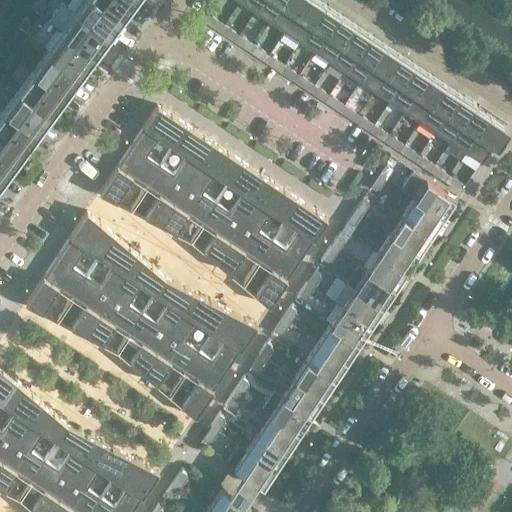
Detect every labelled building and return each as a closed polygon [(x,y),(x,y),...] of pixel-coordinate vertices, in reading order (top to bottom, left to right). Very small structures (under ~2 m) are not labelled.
[(123,16),(101,0),(82,0),(75,10),(104,31),(109,35),(116,25),(115,24),(121,16),(122,17),(123,16)] [(134,0),(101,0),(123,16),(124,14),(123,13),(128,6),(129,7),(134,0)] [(243,0),(256,8),(262,0),(243,0)] [(272,18),(283,0),(262,0),(256,8),(272,18)] [(286,28),(305,0),(283,0),(272,18),(286,28)] [(301,38),(324,4),(325,4),(326,2),(322,0),(305,0),(286,28),(301,38)] [(316,48),(339,14),(340,14),(341,12),(326,2),(325,4),(324,4),(301,38),(316,48)] [(109,35),(104,31),(75,10),(61,30),(94,54),(95,53),(94,52),(100,44),(101,45),(109,35)] [(331,58),(354,24),(355,24),(356,22),(341,12),(340,14),(339,14),(316,48),(331,58)] [(224,23),(212,15),(208,22),(219,30),(224,23)] [(346,68),(369,34),(370,34),(371,32),(356,22),(355,24),(354,24),(331,58),(346,68)] [(236,31),(224,23),(219,30),(231,38),(236,31)] [(94,54),(61,30),(47,49),(75,70),(80,74),(88,63),(87,63),(92,55),(93,56),(94,54)] [(361,78),(384,44),(385,44),(386,42),(371,32),(370,34),(369,34),(346,68),(361,78)] [(254,43),(242,35),(238,42),(249,50),(254,43)] [(376,88),(399,54),(400,54),(401,52),(386,42),(385,44),(384,44),(361,78),(376,88)] [(265,51),(254,43),(249,50),(261,57),(265,51)] [(80,74),(75,70),(47,49),(33,68),(66,93),(67,91),(66,91),(71,83),(73,84),(80,74)] [(391,98),(414,64),(415,64),(416,62),(401,52),(400,54),(399,54),(376,88),(391,98)] [(284,63),(272,55),(268,62),(279,70),(284,63)] [(406,108),(429,74),(431,72),(416,62),(415,64),(414,64),(391,98),(406,108)] [(295,71),(284,63),(279,70),(291,77),(295,71)] [(66,93),(33,68),(18,88),(47,109),(52,112),(59,102),(58,101),(64,94),(65,94),(66,93)] [(421,118),(444,84),(445,84),(446,82),(431,72),(429,74),(406,108),(421,118)] [(314,83),(302,75),(297,82),(309,90),(314,83)] [(436,128),(460,92),(446,82),(445,84),(444,84),(421,118),(436,128)] [(325,91),(314,83),(309,90),(321,97),(325,91)] [(52,112),(47,109),(18,88),(4,107),(37,132),(38,130),(37,129),(43,122),(44,122),(52,112)] [(451,138),(474,104),(476,102),(460,92),(436,128),(451,138)] [(344,103),(332,95),(327,102),(339,110),(344,103)] [(355,111),(344,103),(339,110),(351,117),(355,111)] [(172,143),(186,123),(157,104),(130,144),(146,154),(159,134),(172,143)] [(466,148),(489,114),(478,106),(474,104),(451,138),(466,148)] [(37,132),(4,107),(0,112),(0,134),(18,148),(23,151),(31,141),(29,140),(35,132),(36,133),(37,132)] [(494,144),(507,125),(489,114),(466,148),(481,158),(492,142),(494,144)] [(374,123),(362,115),(357,122),(369,129),(374,123)] [(187,181),(214,141),(186,123),(172,143),(186,152),(172,172),(187,181)] [(385,131),(374,123),(369,129),(381,137),(385,131)] [(23,151),(18,148),(0,134),(0,164),(9,171),(10,169),(9,168),(14,161),(15,162),(23,151)] [(404,143),(392,135),(387,142),(399,149),(404,143)] [(229,180),(242,160),(214,141),(187,181),(202,191),(215,171),(229,180)] [(415,151),(404,143),(399,149),(411,157),(415,151)] [(159,163),(146,154),(130,144),(99,191),(116,199),(132,176),(145,184),(159,163)] [(433,163),(422,155),(417,162),(429,169),(433,163)] [(244,219),(270,179),(242,160),(229,180),(242,189),(229,209),(244,219)] [(386,177),(392,167),(391,163),(386,160),(378,172),(386,177)] [(187,181),(172,172),(159,163),(145,184),(158,193),(144,214),(160,222),(187,181)] [(445,171),(433,163),(429,169),(441,177),(445,171)] [(9,171),(0,164),(0,182),(2,180),(1,179),(7,171),(8,172),(9,171)] [(412,168),(400,187),(413,196),(443,216),(456,197),(426,177),(412,168)] [(379,187),(386,177),(378,172),(370,185),(375,188),(379,187)] [(464,183),(452,175),(447,182),(460,190),(464,183)] [(285,218),(298,198),(270,179),(244,219),(258,229),(272,209),(285,218)] [(215,200),(202,191),(187,181),(160,222),(176,230),(188,213),(201,222),(215,200)] [(362,213),(368,203),(367,199),(362,196),(354,208),(362,213)] [(443,216),(413,196),(401,213),(431,233),(443,216)] [(300,257),(327,217),(298,198),(285,218),(298,226),(285,246),(300,257)] [(216,260),(244,219),(229,209),(215,200),(201,222),(214,231),(203,248),(216,260)] [(355,223),(362,213),(354,208),(346,220),(351,224),(355,223)] [(98,255),(113,232),(86,210),(56,256),(71,266),(85,246),(98,255)] [(431,233),(401,213),(389,231),(419,251),(431,233)] [(272,238),(258,229),(244,219),(216,260),(230,271),(244,250),(257,259),(272,238)] [(419,251),(389,231),(377,249),(407,269),(419,251)] [(112,294),(139,254),(113,232),(98,255),(111,264),(98,284),(112,294)] [(338,249),(344,239),(343,235),(338,232),(330,244),(338,249)] [(300,257),(285,246),(272,238),(257,259),(270,268),(254,292),(269,304),(300,257)] [(331,259),(338,249),(330,244),(322,256),(327,260),(331,259)] [(407,269),(377,249),(365,267),(395,287),(407,269)] [(154,292),(165,276),(139,254),(112,294),(127,303),(141,283),(154,292)] [(84,275),(71,266),(56,256),(25,302),(42,310),(58,287),(71,295),(84,275)] [(395,287),(365,267),(353,285),(383,305),(395,287)] [(314,285),(320,275),(319,271),(314,268),(306,280),(314,285)] [(86,333),(112,294),(98,284),(84,275),(71,295),(84,304),(70,325),(86,333)] [(169,331),(195,291),(165,276),(154,292),(167,301),(154,321),(169,331)] [(307,295),(314,285),(306,280),(298,292),(303,296),(307,295)] [(383,305),(353,285),(341,303),(371,323),(383,305)] [(210,330),(225,307),(195,291),(169,331),(184,341),(197,321),(210,330)] [(127,333),(141,312),(127,303),(112,294),(86,333),(102,341),(114,324),(127,333)] [(371,323),(341,303),(329,322),(359,342),(371,323)] [(289,322),(296,312),(295,307),(290,304),(282,316),(289,322)] [(226,369),(256,323),(225,307),(210,330),(223,339),(210,358),(226,369)] [(143,370),(169,331),(154,321),(141,312),(127,333),(140,341),(129,359),(143,370)] [(283,331),(289,322),(282,316),(274,329),(279,332),(283,331)] [(359,342),(329,322),(317,340),(347,360),(359,342)] [(197,350),(184,341),(169,331),(143,370),(156,382),(170,361),(183,370),(197,350)] [(266,357),(272,348),(271,343),(266,340),(258,352),(266,357)] [(347,360),(317,340),(305,358),(335,378),(347,360)] [(195,415),(219,379),(226,369),(210,358),(197,350),(183,370),(196,379),(181,403),(195,415)] [(259,367),(266,357),(258,352),(250,365),(255,368),(259,367)] [(335,378),(305,358),(293,376),(323,396),(335,378)] [(0,401),(0,402),(15,379),(0,366),(0,401)] [(242,393),(248,384),(247,379),(242,376),(234,388),(242,393)] [(323,396),(293,376),(281,394),(311,414),(323,396)] [(0,430),(15,440),(41,401),(15,379),(0,402),(13,411),(0,430)] [(235,403),(242,393),(234,388),(226,401),(231,404),(235,403)] [(311,414),(281,394),(269,412),(299,432),(311,414)] [(56,439),(67,423),(41,401),(15,440),(30,450),(43,430),(56,439)] [(218,429),(224,420),(223,415),(218,412),(210,424),(218,429)] [(299,432),(269,412),(257,430),(287,450),(299,432)] [(71,478),(97,438),(67,423),(56,439),(70,448),(56,468),(71,478)] [(211,439),(218,429),(210,424),(202,437),(207,440),(211,439)] [(0,462),(15,440),(0,430),(0,462)] [(287,450),(257,430),(245,448),(275,468),(287,450)] [(112,477),(128,454),(97,438),(71,478),(86,488),(99,468),(112,477)] [(29,480),(43,459),(30,450),(15,440),(0,462),(0,485),(4,488),(16,471),(29,480)] [(275,468),(245,448),(233,467),(263,486),(275,468)] [(122,511),(130,511),(158,470),(128,454),(112,477),(126,485),(112,505),(122,511)] [(48,511),(71,478),(56,468),(43,459),(29,480),(43,489),(31,506),(38,511),(48,511)] [(180,486),(186,476),(185,472),(181,468),(172,481),(180,486)] [(77,511),(88,511),(99,497),(86,488),(71,478),(48,511),(69,511),(72,508),(77,511)] [(174,495),(180,486),(172,481),(164,493),(169,496),(174,495)] [(245,511),(250,505),(220,485),(208,504),(219,511),(245,511)] [(122,511),(112,505),(99,497),(88,511),(122,511)]
